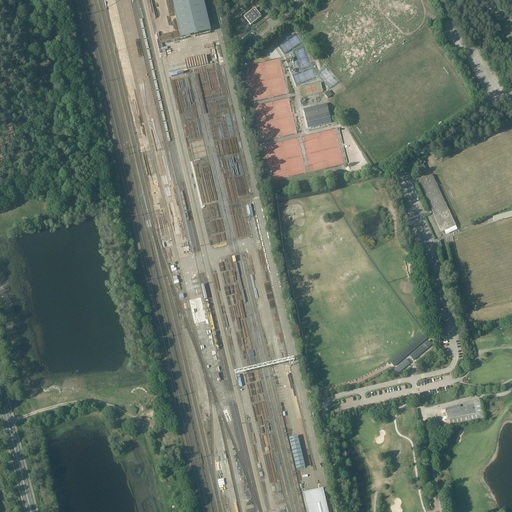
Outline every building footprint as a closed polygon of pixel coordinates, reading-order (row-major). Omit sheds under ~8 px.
[(171,0),(181,41),(211,34),(202,0),(171,0)] [(251,25),(261,17),(255,8),(244,17),(251,25)] [(327,105),(307,109),(311,127),(331,122),(327,105)] [(416,167),(420,174),(426,171),(423,164),(416,167)] [(419,183),(422,189),(435,216),(434,216),(435,217),(434,217),(441,233),(456,226),(447,208),(443,206),(444,201),(433,176),(430,175),(420,180),(419,183)] [(511,211),(493,217),(494,223),(511,217),(511,211)] [(423,335),(415,342),(391,363),(394,367),(426,339),(423,335)] [(428,341),(418,350),(410,357),(413,360),(431,345),(428,341)] [(396,372),(398,374),(410,364),(406,360),(394,371),(395,373),(396,372)] [(449,419),(451,426),(484,418),(480,403),(466,406),(466,407),(447,411),(449,419)] [(289,438),(297,469),(305,467),(298,436),(289,438)] [(303,493),(303,494),(307,511),(328,511),(323,489),(322,489),(323,489),(303,494),(303,493)]
